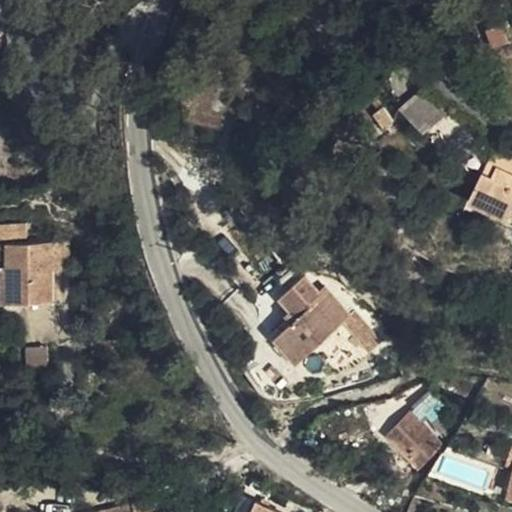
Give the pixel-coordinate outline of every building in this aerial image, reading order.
[(0,0),(0,11),(11,17),(12,0),(0,0)] [(511,0),(498,0),(506,17),(511,13),(511,0)] [(0,11),(0,54),(10,34),(11,17),(0,11)] [(450,78),(428,56),(409,75),(430,97),(450,78)] [(494,128),(511,136),(511,121),(500,115),(494,128)] [(511,136),(494,128),(476,167),(510,184),(511,180),(511,136)] [(24,204),(6,204),(6,217),(23,218),(24,204)] [(42,205),(24,204),(23,218),(42,219),(42,205)] [(29,285),(29,248),(21,248),(15,248),(15,285),(29,285)] [(314,340),(362,294),(337,266),(332,271),(317,255),(295,276),(305,289),(301,292),(307,300),(291,314),(314,340)] [(132,324),(107,322),(106,336),(132,338),(132,324)] [(61,332),(41,332),(40,358),(61,358),(61,332)] [(427,377),(411,389),(423,404),(426,401),(439,417),(447,410),(439,399),(442,396),(427,377)] [(384,417),(413,451),(437,431),(410,396),(384,417)] [(165,511),(183,508),(173,473),(150,479),(156,502),(157,511),(165,511)] [(306,489),(271,473),(264,489),(258,487),(247,511),(248,511),(264,511),(268,505),(280,510),(284,511),(328,511),(331,505),(304,493),(306,489)] [(150,479),(101,492),(106,511),(120,511),(156,502),(150,479)] [(95,511),(106,511),(101,492),(91,495),(95,511)]
